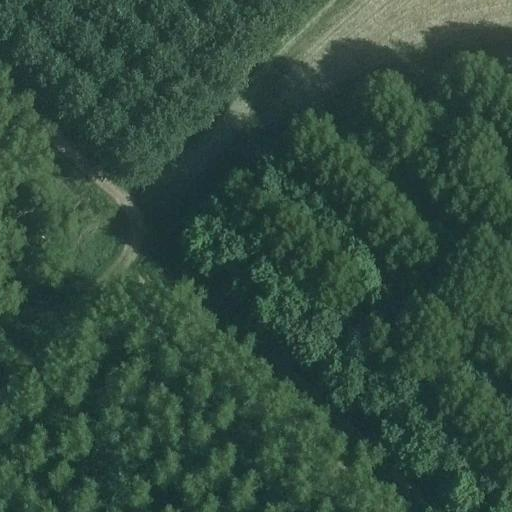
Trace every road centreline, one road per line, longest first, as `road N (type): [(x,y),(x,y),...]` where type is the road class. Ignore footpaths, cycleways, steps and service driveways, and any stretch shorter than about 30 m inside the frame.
road 1 (track): [(511,69),(397,84),(317,112),(134,251),(130,216),(0,88)]
road 2 (track): [(0,386),(369,0)]
